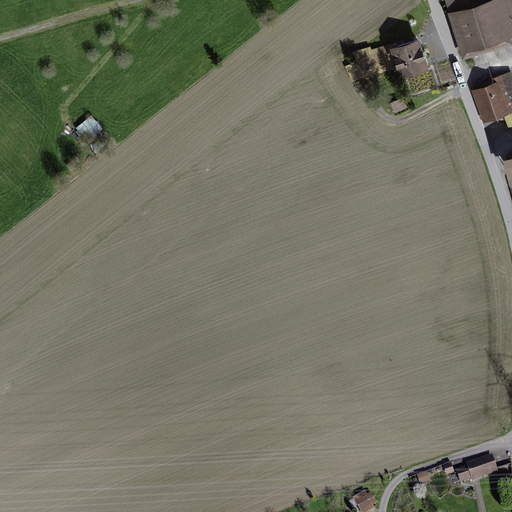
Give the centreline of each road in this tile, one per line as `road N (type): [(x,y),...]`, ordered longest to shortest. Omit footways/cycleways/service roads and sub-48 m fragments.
road 1 (unclassified): [(433,0),(511,232)]
road 2 (track): [(0,40),(128,0)]
